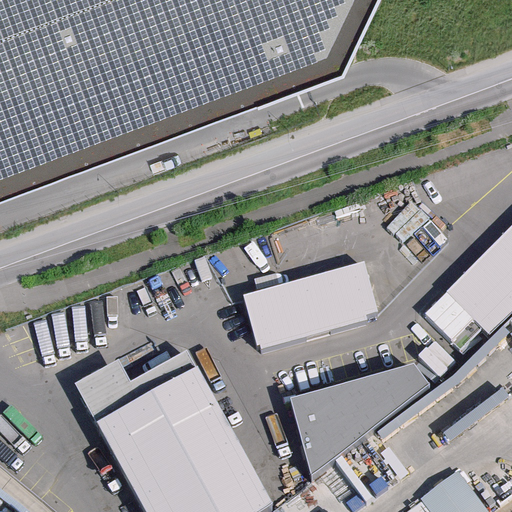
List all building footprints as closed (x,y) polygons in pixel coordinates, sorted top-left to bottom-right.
[(0,0),(0,184),(349,57),(375,0),(0,0)] [(511,314),(511,231),(449,295),(491,336),(511,314)] [(381,325),(365,269),(243,304),(259,360),(381,325)] [(269,511),(272,511),(190,356),(136,387),(123,367),(79,390),(144,511),(269,511)] [(415,370),(292,404),(312,479),(430,392),(415,370)] [(484,511),(459,478),(423,506),(428,511),(484,511)]
